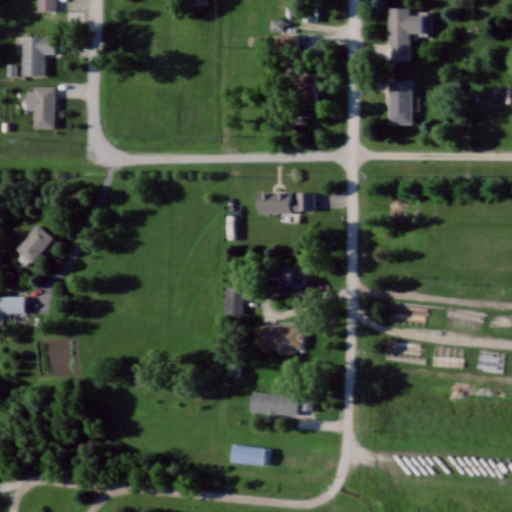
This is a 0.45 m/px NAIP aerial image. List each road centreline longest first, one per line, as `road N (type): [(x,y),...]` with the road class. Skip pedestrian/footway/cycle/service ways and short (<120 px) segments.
road 1 (residential): [(347,453),(354,0)]
road 2 (residential): [(118,158),(511,159)]
road 3 (residential): [(118,158),(94,135),(95,0)]
road 4 (residential): [(347,453),(511,467)]
